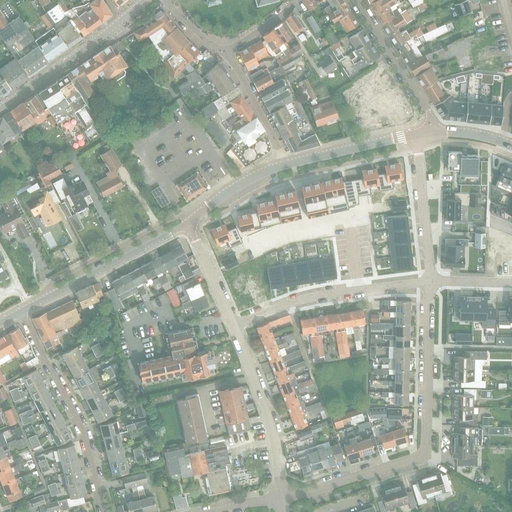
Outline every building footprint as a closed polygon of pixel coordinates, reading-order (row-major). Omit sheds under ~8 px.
[(72,20),(83,36),(112,13),(102,0),(94,0),(89,4),(88,2),(86,4),(72,7),(73,8),(66,10),(72,20)] [(315,2),(314,0),(303,0),(308,8),(310,10),(317,4),(317,3),(318,2),(317,0),(315,2)] [(330,4),(324,8),(327,14),(334,10),(340,6),(339,4),(344,1),(343,0),(327,0),(329,2),(330,4)] [(395,0),(368,0),(370,3),(377,14),(389,7),(388,4),(390,3),(390,5),(396,1),(395,0)] [(472,11),(467,0),(466,0),(454,5),(458,16),(472,11)] [(334,10),(327,14),(333,22),(338,19),(339,18),(340,18),(351,11),(344,1),(339,4),(340,6),(334,10)] [(426,6),(423,1),(416,5),(419,10),(426,6)] [(45,12),(40,16),(48,27),(52,24),(54,27),(54,28),(57,31),(68,46),(81,37),(83,36),(72,20),(66,10),(63,11),(58,3),(45,12)] [(295,16),(298,13),(294,7),(292,11),(286,18),(294,31),(297,36),(300,34),(298,32),(303,28),(302,26),(295,16)] [(399,13),(397,9),(392,11),(389,7),(377,14),(381,22),(382,24),(399,13)] [(390,36),(399,30),(398,28),(411,19),(405,9),(399,13),(382,24),(390,36)] [(164,11),(142,27),(148,35),(146,36),(166,66),(189,40),(175,25),(164,11)] [(339,18),(338,19),(346,32),(358,24),(351,11),(340,18),(339,18)] [(311,14),(305,18),(314,32),(320,29),(311,14)] [(7,23),(0,28),(0,35),(1,36),(4,41),(13,55),(16,54),(18,58),(28,73),(48,60),(38,44),(35,40),(26,27),(18,16),(7,23)] [(282,22),(273,28),(283,42),(282,43),(288,50),(290,49),(285,41),(292,36),(282,22)] [(445,24),(439,27),(427,32),(423,34),(423,35),(426,40),(447,30),(445,24)] [(332,44),(337,40),(331,30),(330,31),(327,26),(323,29),(326,33),(326,34),(331,42),(332,44)] [(48,60),(68,46),(57,31),(54,28),(54,27),(35,40),(38,44),(48,60)] [(138,41),(146,36),(148,35),(142,27),(133,32),(138,41)] [(419,27),(408,34),(406,30),(400,32),(399,30),(390,36),(396,46),(410,38),(416,35),(417,38),(423,35),(423,34),(419,27)] [(280,44),(288,54),(290,53),(288,50),(282,43),(283,42),(273,28),(263,35),(272,49),(280,44)] [(356,49),(369,40),(362,29),(349,37),(356,49)] [(321,39),(325,45),(330,42),(326,35),(321,39)] [(396,46),(395,46),(401,55),(416,46),(420,43),(417,38),(416,35),(410,38),(396,46)] [(173,77),(184,67),(188,62),(199,51),(189,40),(166,66),(173,77)] [(250,46),(255,56),(266,50),(261,40),(250,46)] [(337,40),(332,44),(331,42),(327,44),(332,52),(341,46),(337,40)] [(369,40),(356,49),(354,50),(360,59),(353,63),(357,69),(374,59),(373,57),(377,55),(377,53),(369,40)] [(431,46),(433,52),(442,47),(440,42),(431,46)] [(86,103),(83,98),(93,92),(87,83),(99,74),(103,80),(111,75),(113,78),(116,78),(124,73),(124,70),(123,67),(126,65),(116,50),(119,48),(115,43),(111,46),(110,45),(67,74),(73,83),(76,87),(83,98),(86,103)] [(288,50),(290,53),(293,57),(299,53),(300,53),(302,57),(306,55),(303,51),(298,43),(290,49),(288,50)] [(255,56),(250,46),(239,52),(246,66),(257,60),(255,56)] [(416,46),(401,55),(407,65),(408,64),(422,57),(416,46)] [(446,51),(449,61),(468,56),(466,46),(446,51)] [(261,68),(250,74),(258,90),(280,78),(285,76),(280,78),(278,75),(285,71),(294,66),(293,63),(302,57),(300,53),(293,58),(279,65),(264,74),(261,68)] [(277,61),(279,65),(293,58),(293,57),(290,53),(288,54),(277,61)] [(408,64),(415,76),(431,66),(431,67),(437,63),(434,59),(429,62),(425,55),(422,57),(408,64)] [(468,56),(449,61),(451,71),(471,66),(468,56)] [(4,77),(10,87),(26,75),(15,57),(0,67),(0,77),(1,79),(4,77)] [(331,69),(336,66),(329,58),(321,63),(326,71),(330,68),(331,69)] [(205,83),(188,62),(184,67),(189,73),(185,75),(188,80),(177,86),(183,95),(201,86),(205,83)] [(205,83),(201,86),(206,93),(214,87),(220,97),(236,86),(225,69),(218,62),(205,76),(209,80),(205,83)] [(380,62),(361,74),(369,87),(388,74),(380,62)] [(415,76),(422,88),(438,78),(439,77),(435,70),(439,67),(437,63),(431,67),(431,66),(415,76)] [(164,84),(173,79),(166,67),(157,73),(164,84)] [(73,83),(67,74),(39,92),(47,107),(47,108),(48,109),(49,109),(52,114),(52,115),(56,121),(57,122),(74,112),(77,117),(84,128),(97,120),(86,103),(83,98),(76,87),(73,83)] [(388,74),(369,87),(377,98),(377,99),(396,86),(388,74)] [(264,101),(291,87),(285,76),(280,78),(258,90),(264,101)] [(0,93),(10,87),(4,77),(1,79),(0,77),(0,93)] [(302,80),(312,99),(316,97),(307,78),(302,80)] [(433,104),(445,97),(435,81),(438,79),(438,78),(422,88),(423,89),(423,88),(433,104)] [(218,109),(230,102),(236,110),(231,113),(231,114),(223,120),(237,141),(242,138),(245,141),(264,129),(241,93),(236,86),(220,97),(212,102),(198,111),(195,107),(191,109),(195,114),(204,125),(209,121),(207,118),(219,110),(218,109)] [(377,98),(375,100),(378,104),(382,102),(387,109),(387,110),(402,100),(403,100),(404,99),(396,86),(377,99),(377,98)] [(264,101),(270,112),(297,98),(291,87),(264,101)] [(35,94),(23,102),(23,103),(33,117),(36,121),(38,124),(46,118),(52,115),(52,114),(49,109),(48,109),(47,108),(44,109),(35,94)] [(370,104),(365,95),(362,97),(366,106),(370,104)] [(445,97),(433,104),(442,119),(447,119),(447,116),(457,100),(451,100),(449,95),(445,97)] [(277,125),(303,111),(297,98),(270,112),(277,125)] [(325,119),(336,115),(331,100),(311,107),(317,124),(326,121),(325,119)] [(387,109),(385,111),(391,121),(398,117),(399,118),(403,116),(402,114),(409,110),(403,100),(402,100),(387,110),(387,109)] [(447,116),(447,119),(465,121),(467,101),(457,100),(447,116)] [(467,101),(465,121),(477,122),(478,102),(467,101)] [(478,102),(477,122),(488,123),(490,103),(478,102)] [(33,117),(23,103),(10,111),(22,129),(36,121),(33,117)] [(490,103),(488,123),(500,124),(502,104),(490,103)] [(380,114),(376,107),(369,111),(373,118),(377,116),(380,114)] [(277,125),(283,138),(298,130),(297,129),(309,123),(303,111),(277,125)] [(0,142),(1,144),(15,134),(21,130),(8,112),(0,117),(0,142)] [(52,115),(46,118),(51,125),(56,121),(52,115)] [(290,150),(292,151),(320,144),(309,123),(297,129),(298,130),(283,138),(290,150)] [(216,140),(221,146),(225,143),(221,137),(216,140)] [(107,176),(96,182),(103,196),(123,185),(114,169),(121,165),(110,148),(100,154),(110,171),(106,173),(107,176)] [(230,149),(226,153),(240,169),(245,166),(230,149)] [(460,151),(447,151),(447,169),(459,169),(459,172),(477,172),(480,172),(480,173),(487,173),(487,161),(480,161),(480,170),(477,170),(477,154),(460,154),(460,151)] [(500,163),(497,171),(500,172),(497,179),(511,185),(511,196),(511,199),(510,198),(505,211),(511,214),(511,165),(511,166),(504,162),(503,164),(500,163)] [(377,174),(376,174),(378,184),(379,190),(393,188),(391,181),(401,179),(399,163),(384,165),(385,173),(377,174)] [(55,164),(43,170),(48,180),(61,174),(55,164)] [(362,178),(354,179),(357,196),(367,194),(370,193),(369,186),(378,184),(376,174),(377,174),(376,168),(361,171),(362,178)] [(48,180),(43,170),(33,176),(36,182),(33,184),(35,189),(39,187),(39,188),(49,183),(48,181),(48,180)] [(186,200),(207,187),(196,172),(175,185),(186,200)] [(341,177),(321,181),(328,213),(348,209),(347,206),(342,181),(341,177)] [(62,178),(53,183),(61,199),(66,196),(74,211),(86,204),(92,201),(88,194),(88,193),(82,181),(76,184),(75,183),(67,187),(62,178)] [(342,181),(347,206),(358,204),(357,196),(354,179),(342,181)] [(27,180),(13,188),(16,193),(30,185),(27,180)] [(321,181),(300,186),(307,217),(307,218),(328,213),(321,181)] [(480,184),(460,184),(460,192),(479,192),(480,184)] [(53,222),(60,218),(51,200),(57,197),(53,189),(47,192),(46,191),(27,201),(34,215),(41,211),(44,216),(40,218),(43,224),(52,219),(53,222)] [(295,190),(274,194),(275,199),(275,200),(275,199),(280,222),(301,218),(295,190)] [(22,223),(23,222),(15,207),(14,208),(9,198),(5,192),(0,194),(0,199),(1,202),(6,212),(0,215),(0,223),(5,232),(15,227),(21,238),(28,234),(22,223)] [(446,199),(445,219),(461,219),(462,205),(480,206),(480,193),(453,192),(453,199),(446,199)] [(397,198),(390,199),(392,211),(406,209),(405,200),(398,200),(397,198)] [(267,201),(255,204),(257,211),(260,227),(279,223),(280,222),(275,199),(275,200),(275,199),(267,201)] [(257,211),(237,215),(240,231),(260,227),(257,211)] [(407,214),(386,217),(387,230),(408,228),(407,214)] [(224,223),(210,229),(217,244),(226,240),(229,247),(242,242),(236,227),(227,230),(224,223)] [(408,228),(387,230),(389,243),(410,241),(408,228)] [(474,232),(474,247),(484,248),(485,233),(474,232)] [(444,256),(444,265),(463,266),(463,246),(467,246),(468,239),(455,238),(455,245),(445,245),(444,256)] [(410,241),(389,243),(390,256),(411,254),(410,241)] [(181,245),(170,251),(176,263),(183,274),(185,279),(200,271),(199,267),(192,271),(187,262),(184,263),(182,260),(187,257),(181,245)] [(170,251),(160,256),(166,268),(176,263),(170,251)] [(228,257),(221,260),(225,269),(238,263),(233,252),(227,255),(228,257)] [(411,254),(390,256),(392,270),(413,268),(411,254)] [(160,256),(149,262),(156,274),(158,277),(160,282),(165,290),(171,287),(167,278),(166,278),(163,274),(161,271),(166,268),(160,256)] [(333,256),(319,259),(322,279),(336,277),(333,256)] [(319,259),(306,261),(309,281),(322,279),(319,259)] [(306,261),(293,263),(296,283),(309,281),(306,261)] [(149,262),(140,267),(146,279),(156,274),(149,262)] [(244,263),(226,271),(232,284),(250,276),(244,263)] [(293,263),(280,265),(283,285),(296,283),(293,263)] [(280,265),(266,267),(270,287),(283,285),(280,265)] [(140,267),(129,273),(135,285),(146,279),(140,267)] [(129,273),(112,282),(118,295),(122,301),(139,292),(137,288),(136,286),(135,285),(129,273)] [(255,289),(250,276),(232,284),(237,296),(255,289)] [(198,283),(195,284),(192,279),(181,284),(183,290),(186,288),(190,299),(203,294),(198,283)] [(75,292),(82,307),(87,304),(89,308),(93,306),(92,302),(98,299),(98,297),(102,295),(103,294),(102,293),(98,282),(92,285),(92,284),(75,292)] [(143,285),(137,288),(139,292),(143,300),(144,301),(149,298),(143,285)] [(113,288),(108,291),(111,301),(115,311),(123,307),(113,288)] [(255,289),(237,296),(243,309),(260,302),(255,289)] [(108,291),(102,293),(103,294),(102,295),(106,304),(111,301),(108,291)] [(184,308),(193,305),(195,310),(208,305),(203,294),(190,299),(187,301),(187,300),(184,294),(180,297),(182,303),(184,308)] [(459,307),(454,307),(454,316),(459,317),(459,319),(472,319),(473,296),(460,296),(459,307)] [(473,296),(472,319),(482,319),(481,327),(493,327),(494,308),(485,308),(485,297),(473,296)] [(498,310),(498,323),(508,323),(508,320),(511,320),(511,297),(509,297),(508,310),(498,310)] [(72,300),(46,312),(58,339),(67,334),(65,330),(82,322),(72,300)] [(396,305),(395,312),(409,312),(409,300),(396,300),(383,300),(383,305),(396,305)] [(349,311),(352,332),(354,340),(359,339),(357,327),(356,327),(355,324),(364,322),(362,309),(349,311)] [(352,332),(349,311),(337,313),(343,353),(348,352),(345,333),(352,332)] [(383,316),(395,316),(395,323),(409,324),(409,312),(395,312),(383,311),(383,316)] [(60,343),(58,339),(46,312),(32,319),(47,350),(60,343)] [(343,353),(337,313),(324,315),(326,328),(335,327),(336,331),(334,331),(338,354),(343,353)] [(285,315),(267,322),(256,327),(260,338),(272,334),(269,326),(287,319),(285,315)] [(321,345),(320,334),(318,334),(317,330),(326,328),(324,315),(312,317),(318,357),(323,356),(321,345)] [(318,357),(312,317),(299,319),(301,333),(310,331),(311,335),(310,335),(311,347),(313,357),(318,357)] [(395,323),(382,323),(382,327),(395,328),(395,334),(409,335),(409,324),(395,323)] [(18,327),(8,332),(17,348),(20,354),(24,351),(23,349),(29,347),(26,343),(22,335),(23,335),(18,327)] [(212,356),(210,357),(209,349),(197,352),(196,350),(198,349),(196,343),(193,343),(192,337),(191,337),(189,328),(168,333),(167,333),(170,347),(171,346),(171,348),(165,349),(166,356),(155,358),(146,360),(137,362),(139,368),(142,381),(165,376),(181,373),(182,379),(213,372),(212,366),(214,365),(212,356)] [(260,338),(265,349),(278,344),(286,341),(295,338),(292,332),(281,337),(281,338),(275,341),(272,334),(260,338)] [(6,333),(0,336),(0,351),(2,355),(7,352),(10,358),(17,354),(14,348),(15,348),(6,333)] [(455,333),(455,343),(471,344),(471,334),(455,333)] [(395,334),(382,334),(382,338),(395,339),(395,346),(408,346),(409,335),(395,334)] [(511,336),(495,336),(495,345),(505,345),(511,345),(511,336)] [(287,345),(286,341),(278,344),(265,349),(269,361),(281,356),(278,349),(287,345)] [(90,346),(93,352),(101,348),(98,342),(90,346)] [(68,365),(82,358),(76,346),(62,354),(68,365)] [(394,357),(408,358),(408,346),(395,346),(389,346),(388,357),(394,357)] [(103,353),(101,348),(93,352),(96,357),(103,353)] [(269,361),(273,372),(285,367),(283,361),(300,354),(298,349),(281,356),(269,361)] [(453,356),(453,368),(481,369),(481,359),(486,359),(486,351),(464,351),(464,357),(453,356)] [(394,357),(394,369),(408,369),(408,358),(394,357)] [(68,365),(74,377),(88,369),(82,358),(68,365)] [(295,363),(289,366),(290,370),(305,364),(304,360),(295,363)] [(23,371),(28,368),(24,361),(19,364),(23,371)] [(105,374),(112,370),(110,365),(102,369),(105,374)] [(293,372),(287,374),(285,367),(273,372),(278,383),(289,378),(294,376),(293,372)] [(408,369),(394,369),(374,368),(374,373),(394,374),(394,380),(408,380),(408,369)] [(485,380),(481,380),(481,369),(453,368),(453,380),(460,380),(460,386),(484,387),(485,380)] [(28,388),(42,380),(36,369),(22,376),(28,388)] [(80,388),(94,380),(88,369),(74,377),(80,388)] [(115,375),(112,370),(105,374),(108,379),(115,375)] [(278,383),(282,394),(312,382),(311,378),(292,385),(289,378),(278,383)] [(28,388),(33,399),(48,392),(42,380),(28,388)] [(80,388),(85,399),(100,391),(94,380),(80,388)] [(394,385),(394,392),(407,392),(408,380),(394,380),(371,380),(371,384),(394,385)] [(282,394),(286,405),(302,399),(300,395),(296,396),(295,393),(314,386),(312,382),(282,394)] [(228,434),(250,429),(241,385),(218,390),(228,434)] [(9,390),(11,395),(19,392),(17,387),(9,390)] [(114,391),(117,397),(124,393),(121,387),(114,391)] [(453,394),(452,406),(473,407),(473,399),(475,399),(476,389),(463,388),(463,394),(453,394)] [(85,399),(91,410),(106,402),(100,391),(85,399)] [(394,396),(393,403),(407,404),(407,392),(394,392),(381,391),(381,396),(394,396)] [(21,398),(19,392),(11,395),(14,401),(21,398)] [(39,410),(54,403),(48,392),(33,399),(39,410)] [(127,398),(124,393),(117,397),(119,402),(127,398)] [(187,441),(206,437),(197,393),(185,396),(186,398),(178,400),(187,441)] [(286,405),(291,417),(304,412),(321,405),(320,401),(305,407),(302,399),(286,405)] [(106,402),(91,410),(97,422),(112,414),(106,402)] [(143,402),(136,404),(139,416),(147,414),(143,402)] [(60,414),(54,403),(39,410),(45,421),(60,414)] [(304,412),(291,417),(295,428),(307,424),(304,416),(323,409),(321,405),(304,412)] [(473,407),(452,406),(452,418),(463,418),(462,424),(476,425),(477,418),(472,418),(473,407)] [(12,407),(4,411),(9,425),(17,422),(12,407)] [(386,417),(386,407),(370,408),(370,417),(382,417),(386,417)] [(400,408),(387,407),(387,417),(391,416),(391,418),(400,418),(400,408)] [(364,419),(360,408),(347,413),(349,420),(351,424),(364,419)] [(19,414),(21,419),(29,416),(26,410),(19,414)] [(342,423),(349,420),(347,413),(332,418),(336,428),(343,426),(342,423)] [(51,433),(65,425),(60,414),(45,421),(51,433)] [(31,421),(29,416),(21,419),(23,424),(31,421)] [(387,417),(386,417),(390,431),(394,444),(406,440),(402,427),(393,430),(392,427),(394,426),(391,418),(391,416),(387,417)] [(384,432),(378,434),(383,447),(394,444),(390,431),(386,417),(382,417),(384,425),(382,426),(384,432)] [(103,437),(119,433),(116,421),(100,425),(103,437)] [(125,425),(127,431),(135,429),(134,423),(125,425)] [(322,429),(319,423),(310,426),(312,433),(322,429)] [(71,437),(65,425),(51,433),(57,444),(71,437)] [(312,433),(310,426),(297,432),(300,440),(313,435),(312,433)] [(452,432),(451,444),(473,445),(481,445),(482,428),(478,428),(478,427),(457,426),(457,432),(452,432)] [(17,439),(23,436),(20,428),(14,430),(17,439)] [(350,444),(343,446),(347,459),(360,454),(354,435),(353,430),(346,432),(350,444)] [(119,433),(103,437),(106,449),(122,446),(119,433)] [(28,437),(30,443),(38,440),(36,434),(28,437)] [(354,435),(360,454),(373,450),(369,438),(360,440),(358,434),(354,435)] [(15,440),(19,448),(27,445),(23,436),(15,440)] [(40,445),(38,440),(30,443),(32,448),(40,445)] [(322,467),(335,463),(335,461),(343,459),(338,443),(329,445),(328,441),(316,445),(322,467)] [(58,448),(61,460),(76,456),(73,444),(58,448)] [(472,454),(473,445),(451,444),(451,456),(456,456),(456,465),(477,466),(477,454),(472,454)] [(1,445),(0,445),(0,457),(6,456),(10,454),(8,449),(4,451),(1,445)] [(166,471),(180,468),(182,476),(206,471),(211,495),(233,490),(228,464),(230,464),(226,445),(182,454),(180,445),(161,449),(166,471)] [(322,467),(316,445),(309,447),(311,452),(306,453),(306,454),(297,457),(302,472),(311,469),(312,470),(322,467)] [(109,462),(125,458),(122,446),(106,449),(109,462)] [(132,449),(134,455),(142,453),(140,447),(132,449)] [(157,449),(148,451),(149,457),(148,457),(149,462),(160,459),(157,449)] [(142,453),(134,455),(135,460),(148,457),(149,457),(148,451),(142,453)] [(0,457),(0,471),(10,467),(6,456),(0,457)] [(14,459),(16,465),(22,462),(20,456),(14,459)] [(79,469),(76,456),(61,460),(64,472),(79,469)] [(38,461),(40,467),(48,463),(45,458),(38,461)] [(125,458),(109,462),(112,474),(128,470),(125,458)] [(0,471),(0,478),(2,483),(15,479),(12,473),(25,468),(22,462),(16,465),(10,467),(0,471)] [(50,469),(48,463),(40,467),(42,472),(50,469)] [(79,469),(64,472),(67,485),(82,481),(79,469)] [(439,471),(427,474),(433,494),(442,492),(444,496),(452,493),(446,474),(440,475),(439,471)] [(144,472),(134,475),(136,485),(142,484),(141,482),(146,481),(144,472)] [(21,476),(23,482),(29,479),(27,473),(21,476)] [(417,483),(412,484),(418,504),(426,501),(425,497),(433,494),(427,474),(416,478),(417,483)] [(136,485),(134,475),(123,477),(125,486),(130,485),(131,487),(136,485)] [(15,479),(2,483),(7,495),(9,501),(22,496),(15,479)] [(86,493),(82,481),(67,485),(70,497),(82,494),(86,493)] [(47,485),(49,490),(57,487),(55,482),(47,485)] [(402,482),(391,486),(397,506),(408,502),(410,508),(416,506),(411,491),(406,492),(402,482)] [(32,489),(34,494),(44,490),(42,485),(32,489)] [(383,500),(377,501),(380,511),(385,511),(387,511),(386,509),(397,506),(391,486),(384,488),(379,489),(383,500)] [(59,493),(57,487),(49,490),(51,496),(59,493)] [(137,490),(143,511),(156,508),(153,496),(143,498),(143,495),(145,495),(143,489),(137,490)] [(141,511),(143,511),(137,490),(132,492),(133,498),(135,497),(136,500),(126,502),(128,511),(141,511)] [(68,506),(66,498),(50,502),(46,493),(42,495),(44,503),(46,511),(53,511),(53,509),(61,507),(61,509),(68,507),(68,506)] [(82,494),(70,497),(66,498),(68,506),(84,502),(82,494)] [(46,511),(44,503),(42,495),(31,499),(33,504),(38,502),(40,511),(46,511)] [(496,511),(497,511),(485,503),(481,510),(484,511),(496,511)]
